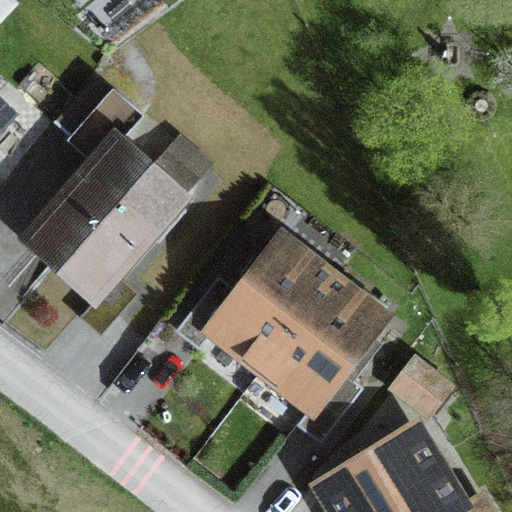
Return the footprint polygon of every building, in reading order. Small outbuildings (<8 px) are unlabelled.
[(3,0),(0,0),(0,14),(9,5),(3,0)] [(0,96),(0,154),(29,124),(0,96)] [(108,180),(46,252),(123,319),(212,216),(141,155),(160,132),(131,107),(86,160),(108,180)] [(268,265),(216,333),(319,411),(369,345),(387,322),(284,243),(268,265)] [(422,379),(404,404),(445,433),(462,408),(422,379)] [(477,511),(439,440),(329,498),(337,511),(477,511)]
